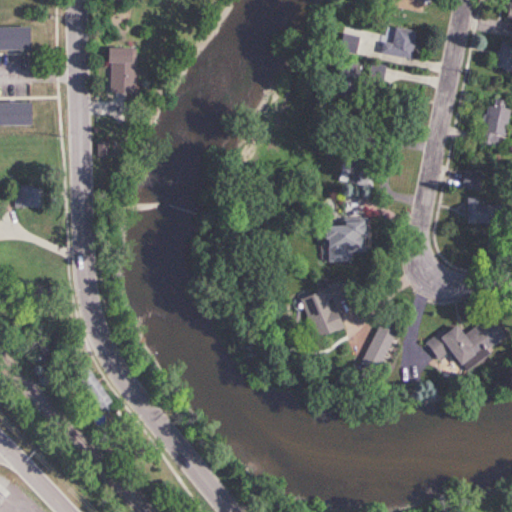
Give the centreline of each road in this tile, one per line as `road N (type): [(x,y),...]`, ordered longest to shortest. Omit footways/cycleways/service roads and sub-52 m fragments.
road 1 (tertiary): [(225,511),(125,387),(90,311),(78,242),(72,0)]
road 2 (residential): [(469,0),(421,216),(420,263),(440,284),(511,276)]
